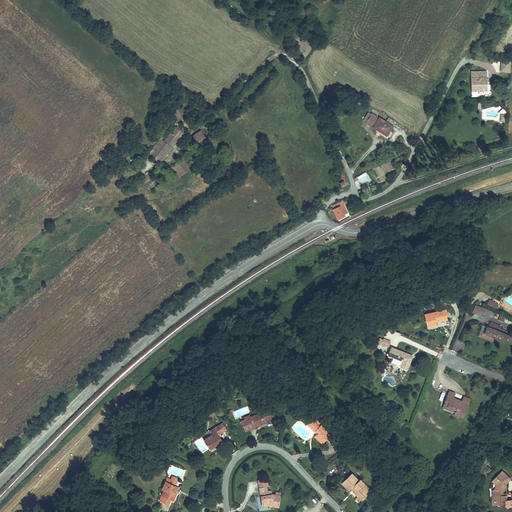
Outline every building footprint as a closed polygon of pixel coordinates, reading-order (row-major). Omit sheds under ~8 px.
[(495,62),(494,72),(510,73),(511,62),(495,62)] [(472,74),(470,93),(490,95),(491,76),(472,74)] [(182,110),(172,116),(171,118),(174,124),(186,117),(182,110)] [(397,127),(375,114),(369,124),(387,134),(389,131),(393,133),(397,127)] [(159,159),(184,132),(177,126),(165,139),(153,153),(159,159)] [(207,140),(202,132),(197,135),(196,136),(195,137),(195,138),(195,139),(199,145),(207,140)] [(149,149),(153,153),(165,139),(161,135),(149,149)] [(182,157),(170,165),(176,176),(188,167),(182,157)] [(385,175),(390,173),(386,164),(381,166),(385,175)] [(349,184),(344,171),(335,174),(340,187),(349,184)] [(362,185),(370,180),(365,172),(357,177),(362,185)] [(346,213),(341,202),(331,206),(336,217),(346,213)] [(491,301),(482,297),(480,301),(489,305),(491,301)] [(485,306),(471,300),(468,307),(473,309),(475,306),(483,310),(485,306)] [(436,309),(414,316),(418,328),(429,325),(428,322),(438,318),(436,309)] [(475,320),(469,333),(486,341),(488,337),(500,342),(504,333),(499,330),(500,328),(494,325),(495,323),(485,318),(482,323),(475,320)] [(508,335),(504,333),(500,342),(504,344),(508,335)] [(401,366),(407,352),(390,344),(386,352),(397,357),(395,363),(401,366)] [(444,387),(439,398),(443,400),(442,403),(450,407),(448,412),(457,417),(464,401),(456,397),(455,400),(448,397),(451,391),(444,387)] [(450,407),(442,403),(443,400),(439,398),(435,407),(448,412),(450,407)] [(257,411),(246,416),(241,419),(237,421),(242,431),(246,429),(244,426),(249,424),(251,426),(262,421),(262,420),(271,415),(267,407),(262,410),(258,412),(257,411)] [(323,430),(311,419),(309,422),(307,420),(305,422),(309,426),(307,428),(313,434),(321,442),(326,437),(321,432),(323,430)] [(207,434),(199,439),(205,449),(218,440),(215,435),(219,433),(214,425),(205,431),(207,434)] [(197,436),(199,439),(207,434),(205,431),(197,436)] [(318,445),(321,442),(313,434),(310,437),(318,445)] [(220,444),(218,440),(205,449),(207,452),(220,444)] [(496,470),(487,479),(488,481),(492,485),(492,489),(488,488),(485,488),(485,499),(492,500),(491,504),(494,504),(494,505),(499,505),(501,507),(503,506),(507,506),(507,503),(511,503),(511,491),(505,491),(505,498),(500,498),(501,492),(497,491),(500,488),(500,487),(500,485),(501,482),(504,479),(496,470)] [(349,495),(357,502),(366,492),(367,492),(355,481),(354,482),(347,475),(337,485),(344,491),(346,489),(351,494),(349,495)] [(163,477),(158,489),(161,490),(155,501),(165,506),(168,500),(169,501),(172,495),(168,494),(173,484),(172,484),(173,481),(167,478),(163,477)] [(253,482),(254,489),(263,488),(262,480),(253,482)] [(173,484),(168,494),(172,495),(176,486),(173,484)] [(254,489),(256,508),(263,506),(264,509),(269,508),(274,510),(276,498),(267,497),(262,497),(261,488),(254,489)] [(357,502),(349,495),(347,497),(354,505),(357,502)]
